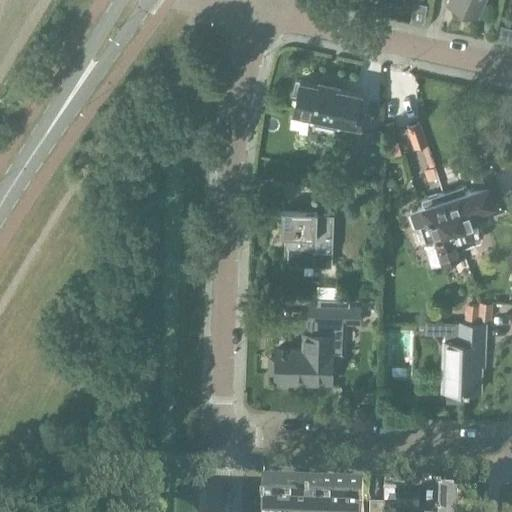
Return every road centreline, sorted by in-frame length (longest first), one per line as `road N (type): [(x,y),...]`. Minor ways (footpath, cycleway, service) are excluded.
road 1 (residential): [(223,430),(229,172),(238,88),(261,11)]
road 2 (residential): [(223,430),(511,441)]
road 3 (residential): [(511,68),(261,11)]
road 4 (tertiary): [(0,205),(136,0)]
